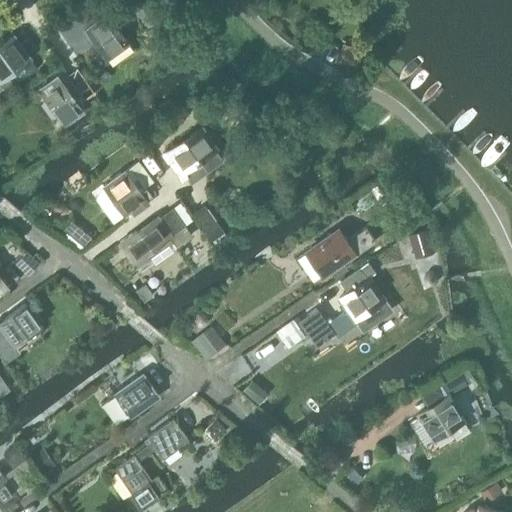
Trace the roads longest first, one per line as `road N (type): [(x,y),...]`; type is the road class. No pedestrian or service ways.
road 1 (unclassified): [(511,265),(475,192),(389,102),(286,51),(232,0)]
road 2 (residential): [(357,511),(202,380)]
road 3 (residential): [(39,490),(202,380)]
road 4 (residential): [(202,380),(69,265)]
road 5 (residential): [(202,380),(332,289)]
road 6 (residential): [(69,265),(170,197)]
